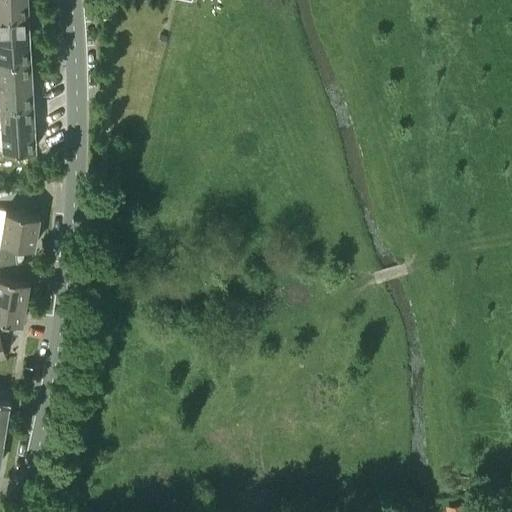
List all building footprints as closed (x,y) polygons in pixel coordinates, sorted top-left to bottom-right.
[(26,0),(0,0),(0,16),(27,15),(26,0)] [(0,39),(28,37),(27,15),(0,16),(0,39)] [(0,61),(29,60),(28,37),(0,39),(0,61)] [(0,83),(31,82),(29,60),(0,61),(0,83)] [(0,106),(32,104),(31,82),(0,83),(0,106)] [(0,128),(33,126),(32,104),(0,106),(0,128)] [(33,126),(0,128),(0,150),(35,148),(33,126)] [(0,268),(17,264),(15,254),(16,243),(34,246),(39,214),(5,209),(0,242),(0,268)] [(0,317),(22,321),(29,280),(0,274),(0,317)] [(0,439),(2,440),(8,403),(0,401),(0,439)]
